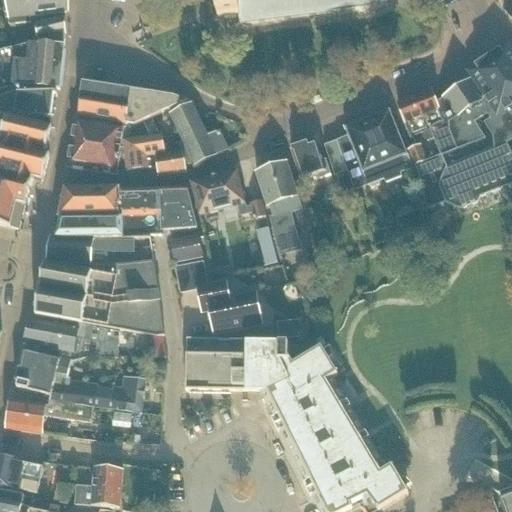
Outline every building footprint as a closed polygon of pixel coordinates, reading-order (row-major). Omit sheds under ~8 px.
[(30,23),(68,18),(68,0),(6,0),(8,24),(8,31),(30,29),(30,23)] [(359,13),(359,17),(364,16),(364,13),(371,12),(372,15),(375,15),(375,12),(384,8),(385,10),(388,8),(386,6),(389,0),(211,0),(212,3),(216,2),(218,18),(213,19),(214,22),(218,22),(219,27),(223,27),(222,22),(239,20),(240,30),(333,18),(333,20),(336,20),(335,16),(351,14),(351,17),(355,16),(355,14),(359,13)] [(65,36),(65,34),(65,20),(36,25),(39,43),(65,36)] [(0,117),(52,121),(53,110),(55,110),(58,90),(61,90),(65,38),(38,44),(38,47),(30,46),(30,47),(0,53),(0,117)] [(415,169),(419,182),(428,212),(436,209),(446,206),(462,212),(479,206),(481,201),(511,188),(511,156),(508,148),(511,146),(510,144),(511,142),(511,53),(508,48),(468,74),(472,81),(464,87),(461,89),(460,89),(454,94),(453,94),(451,96),(443,101),(451,114),(441,119),(440,119),(443,127),(430,133),(434,142),(440,159),(441,160),(428,164),(418,168),(415,169)] [(125,128),(126,127),(131,96),(82,88),(77,121),(125,128)] [(431,92),(398,105),(412,139),(424,134),(428,144),(434,142),(430,133),(443,127),(440,119),(441,119),(436,106),(431,92)] [(131,96),(126,127),(135,128),(177,108),(178,107),(185,105),(185,103),(180,101),(173,99),(147,95),(147,96),(131,94),(131,96)] [(220,133),(206,140),(191,107),(169,118),(182,145),(163,147),(162,140),(123,145),(126,174),(147,171),(145,159),(164,157),(164,158),(154,160),(158,181),(185,177),(183,168),(192,166),(193,169),(215,158),(216,159),(229,153),(220,133)] [(412,172),(407,160),(389,115),(344,133),(367,190),(384,184),(386,187),(401,181),(399,178),(412,172)] [(144,125),(149,136),(157,133),(151,122),(144,125)] [(101,128),(76,124),(74,124),(67,171),(94,175),(97,151),(101,128)] [(46,155),(52,131),(52,129),(5,127),(0,147),(0,172),(47,166),(50,156),(46,155)] [(97,151),(119,155),(122,131),(101,128),(97,151)] [(332,169),(343,166),(344,166),(337,144),(325,148),(332,169)] [(291,154),(301,183),(324,175),(325,179),(330,177),(325,163),(322,164),(316,145),(291,154)] [(420,147),(408,152),(415,169),(418,168),(428,164),(420,147)] [(115,178),(119,155),(97,151),(94,175),(115,178)] [(0,226),(20,231),(30,190),(33,190),(42,185),(43,182),(44,182),(47,166),(0,172),(0,226)] [(298,199),(297,199),(286,166),(254,177),(263,203),(265,209),(266,209),(271,221),(277,248),(299,243),(291,215),(302,212),(298,199)] [(247,209),(245,206),(237,173),(192,185),(200,218),(238,208),(240,219),(252,216),(254,223),(267,219),(263,203),(250,207),(250,209),(247,209)] [(347,180),(339,183),(343,193),(351,191),(347,180)] [(110,218),(152,218),(152,234),(163,234),(197,231),(187,190),(74,191),(64,199),(61,218),(65,222),(58,236),(56,236),(55,238),(97,240),(147,239),(147,223),(110,223),(110,218)] [(428,230),(422,213),(398,223),(404,240),(428,230)] [(274,254),(268,230),(256,233),(262,257),(274,254)] [(135,251),(135,243),(135,241),(121,242),(52,239),(49,263),(91,265),(92,251),(118,251),(135,251)] [(174,267),(204,261),(200,239),(170,245),(174,267)] [(318,257),(307,260),(313,279),(324,275),(318,257)] [(44,264),(38,302),(36,316),(159,339),(166,338),(156,264),(119,267),(86,266),(86,268),(44,264)] [(204,266),(178,271),(183,295),(199,292),(204,315),(211,313),(216,336),(263,327),(257,295),(231,301),(228,285),(209,289),(204,266)] [(79,329),(31,320),(23,344),(27,345),(25,354),(73,364),(91,360),(119,361),(120,335),(79,326),(79,329)] [(301,322),(278,325),(280,342),(302,339),(301,322)] [(323,350),(304,362),(296,368),(290,358),(290,345),(281,345),(281,347),(250,346),(249,342),(189,342),(188,393),(263,394),(322,511),(354,511),(352,509),(368,500),(378,511),(382,511),(411,496),(409,493),(414,489),(409,481),(404,484),(395,468),(388,472),(333,381),(339,377),(323,350)] [(60,363),(25,354),(23,354),(16,383),(19,384),(17,390),(51,398),(49,408),(64,411),(71,406),(93,410),(120,414),(142,417),(147,384),(123,380),(122,390),(71,384),(71,381),(56,379),(60,363)] [(49,408),(46,408),(11,403),(7,431),(42,436),(44,420),(91,426),(93,410),(71,406),(64,411),(49,408)] [(177,423),(187,444),(199,439),(189,418),(177,423)] [(43,470),(23,466),(23,464),(0,459),(0,493),(17,497),(17,493),(37,497),(43,470)] [(76,490),(74,506),(120,511),(123,473),(120,473),(119,470),(109,469),(108,473),(95,471),(93,492),(76,490)] [(68,507),(71,488),(58,486),(54,504),(68,507)] [(511,511),(511,493),(500,498),(504,511),(511,511)] [(26,500),(0,494),(0,511),(59,511),(60,510),(42,506),(43,504),(32,501),(29,511),(23,510),(26,500)] [(497,511),(492,497),(482,501),(485,511),(497,511)]
